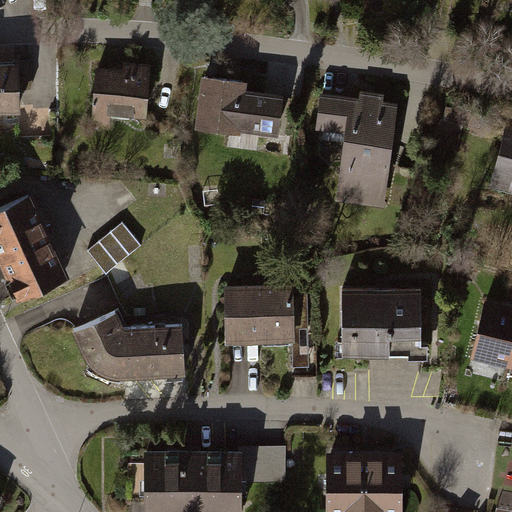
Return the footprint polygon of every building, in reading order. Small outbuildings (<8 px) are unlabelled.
[(31,70),(0,71),(0,117),(33,115),(31,70)] [(158,77),(102,73),(98,121),(154,125),(158,77)] [(300,92),(211,79),(204,124),(294,137),(300,92)] [(411,105),(334,93),(326,141),(356,146),(347,204),(394,211),(411,105)] [(511,138),(498,192),(511,195),(511,138)] [(42,196),(0,213),(0,254),(21,305),(77,282),(42,196)] [(122,220),(87,249),(105,272),(140,244),(122,220)] [(296,284),(227,284),(227,339),(309,339),(309,290),(296,290),(296,284)] [(424,287),(344,288),(345,352),(411,351),(411,356),(430,356),(430,342),(425,342),(424,287)] [(511,309),(487,303),(473,356),(511,366),(511,309)] [(120,323),(114,307),(70,327),(86,363),(101,373),(119,376),(183,371),(180,322),(120,323)] [(240,451),(240,479),(285,479),(285,448),(240,448),(240,451)] [(403,511),(404,450),(328,451),(328,511),(403,511)] [(240,511),(240,479),(240,451),(147,451),(147,464),(130,464),(130,498),(147,498),(146,511),(240,511)]
